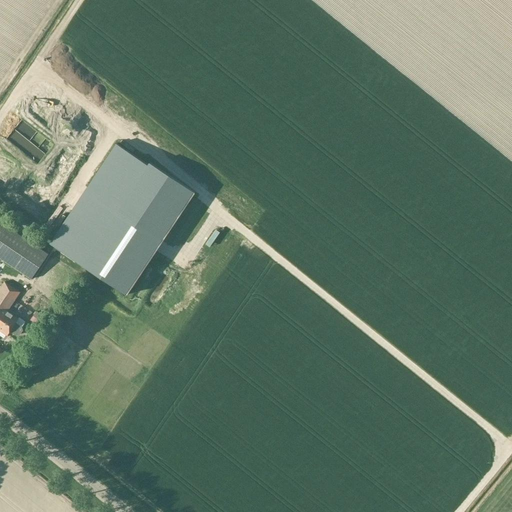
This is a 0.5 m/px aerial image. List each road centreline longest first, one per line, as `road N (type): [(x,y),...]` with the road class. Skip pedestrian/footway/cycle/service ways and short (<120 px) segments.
road 1 (unknown): [(71,0),(27,65),(511,450)]
road 2 (secondary): [(124,511),(0,413)]
